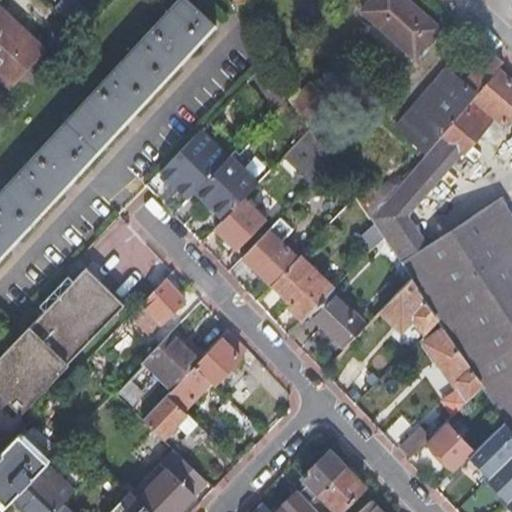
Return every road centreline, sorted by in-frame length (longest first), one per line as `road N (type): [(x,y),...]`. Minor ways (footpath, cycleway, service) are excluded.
road 1 (residential): [(139,209),(320,402)]
road 2 (residential): [(320,402),(214,511)]
road 3 (residential): [(426,511),(320,402)]
